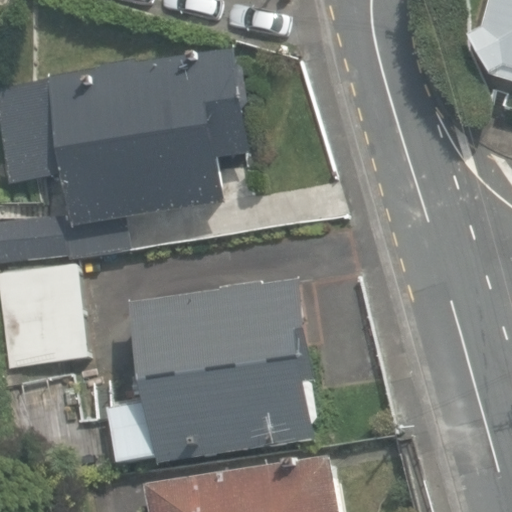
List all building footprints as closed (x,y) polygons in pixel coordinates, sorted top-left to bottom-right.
[(511,0),(504,0),(496,32),(476,41),(496,79),(511,83),(511,0)] [(0,222),(0,268),(135,249),(130,219),(232,205),(225,161),(256,157),(240,50),(0,85),(0,91),(14,186),(76,177),(81,211),(0,222)] [(85,266),(2,277),(14,369),(97,359),(85,266)] [(165,456),(167,465),(320,440),(317,426),(323,419),(317,382),(321,381),(304,280),(268,287),(268,282),(139,306),(155,403),(114,410),(122,463),(165,456)] [(160,511),(348,511),(340,460),(156,490),(158,500),(160,511)] [(145,511),(160,511),(158,500),(145,511)]
